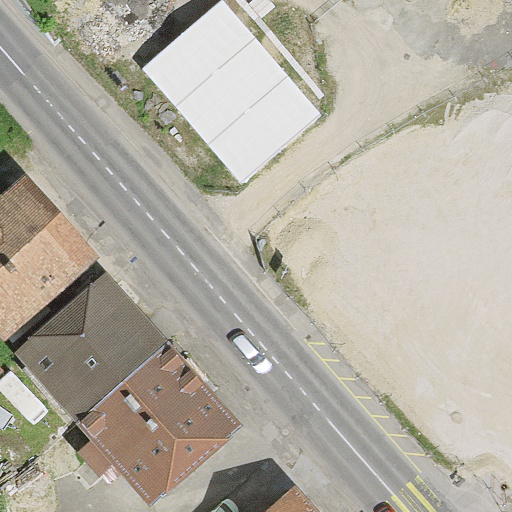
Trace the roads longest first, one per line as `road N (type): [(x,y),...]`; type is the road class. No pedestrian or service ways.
road 1 (primary): [(0,33),(409,511)]
road 2 (secondary): [(260,0),(308,201),(381,317)]
road 3 (primary): [(511,435),(475,464),(445,470),(388,452),(367,429)]
road 4 (primary): [(381,317),(407,300),(462,295),(511,327)]
road 5 (primary): [(367,429),(354,370),(381,317)]
